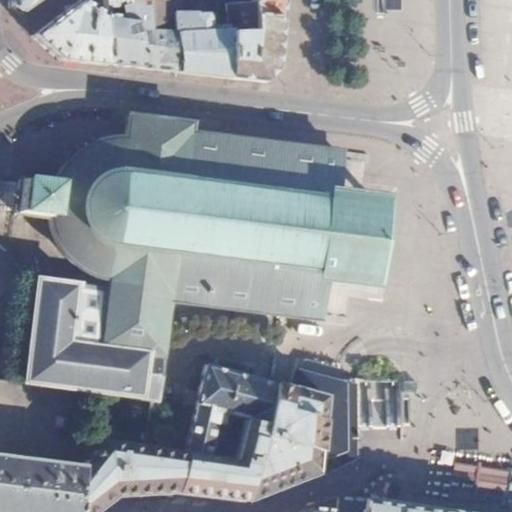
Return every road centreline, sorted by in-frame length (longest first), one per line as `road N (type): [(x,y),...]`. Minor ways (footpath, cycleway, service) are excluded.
road 1 (secondary): [(131,93),(317,114)]
road 2 (secondary): [(474,222),(511,379)]
road 3 (secondary): [(474,222),(456,71)]
road 4 (secondary): [(372,121),(428,149),(474,222)]
road 5 (secondary): [(0,54),(30,80),(131,93)]
road 6 (secondary): [(0,123),(40,107),(131,93)]
